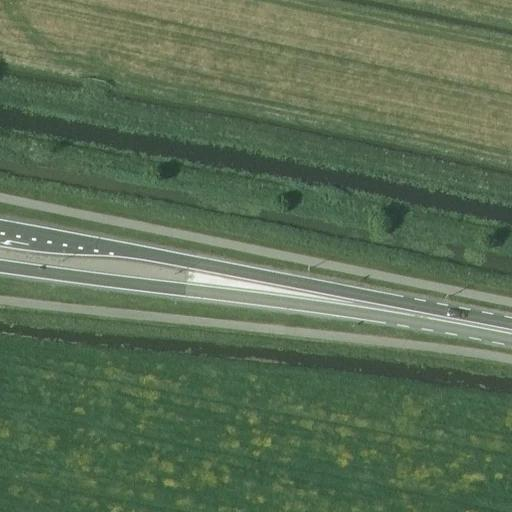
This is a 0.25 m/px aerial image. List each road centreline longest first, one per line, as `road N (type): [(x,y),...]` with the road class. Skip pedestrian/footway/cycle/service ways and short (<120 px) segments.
road 1 (primary): [(268,291),(188,265),(0,226)]
road 2 (primary): [(0,267),(268,291)]
road 3 (primary): [(511,333),(268,291)]
